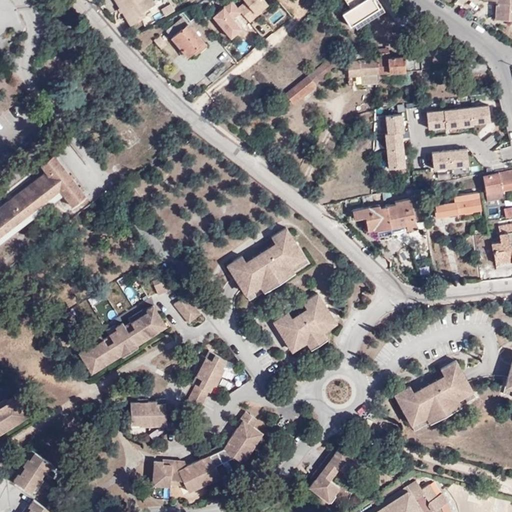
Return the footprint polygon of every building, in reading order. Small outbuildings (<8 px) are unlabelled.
[(115,0),(131,25),(141,18),(143,16),(144,14),(143,11),(154,4),(151,0),(115,0)] [(230,0),(212,14),(230,37),(242,28),(234,17),(242,11),(249,20),(269,4),(265,0),(230,0)] [(377,0),(362,0),(342,10),(351,28),(384,12),(377,0)] [(511,0),(484,0),(495,1),(495,20),(511,20),(511,0)] [(240,12),(234,17),(242,26),(248,21),(240,12)] [(207,46),(185,20),(169,34),(188,57),(194,53),(197,55),(207,46)] [(376,60),(376,72),(426,68),(425,59),(420,60),(419,58),(413,58),(412,56),(386,58),(386,54),(376,54),(376,59),(375,59),(376,60)] [(346,74),(376,72),(376,60),(375,59),(364,61),(363,55),(353,55),(353,61),(345,62),(346,74)] [(305,78),(313,86),(337,64),(330,56),(305,78)] [(311,87),(313,86),(305,78),(282,97),(290,106),(293,105),(311,89),(311,87)] [(0,125),(20,110),(15,104),(0,115),(0,125)] [(426,109),(428,129),(490,124),(488,104),(426,109)] [(278,112),(272,106),(241,132),(247,139),(278,112)] [(0,155),(35,129),(20,110),(0,125),(0,155)] [(384,114),(388,167),(407,165),(403,112),(384,114)] [(180,123),(172,115),(164,123),(170,131),(180,123)] [(474,165),(472,147),(431,150),(433,168),(474,165)] [(86,196),(53,153),(38,165),(42,172),(0,204),(0,235),(57,191),(70,208),(86,196)] [(500,190),(511,188),(511,170),(481,176),(485,202),(501,199),(500,190)] [(464,183),(463,178),(428,184),(429,189),(464,183)] [(479,210),(479,198),(478,194),(455,198),(456,203),(444,204),(443,205),(436,206),(437,210),(435,211),(436,218),(479,210)] [(379,206),(378,205),(352,210),(354,219),(364,218),(366,229),(372,228),(373,230),(406,224),(407,229),(416,227),(410,199),(394,202),(395,204),(379,206)] [(503,216),(511,214),(511,206),(501,208),(503,216)] [(511,222),(496,225),(499,241),(489,243),(493,264),(509,261),(510,265),(511,264),(511,222)] [(294,255),(300,251),(286,229),(271,238),(275,244),(281,253),(251,272),(245,263),(242,257),(227,266),(240,288),(247,284),(251,290),(259,285),(260,286),(268,282),(271,288),(286,278),(282,272),(290,267),(290,266),(298,261),(294,255)] [(281,253),(275,244),(245,263),(251,272),(281,253)] [(304,257),(300,251),(294,255),(298,261),(304,257)] [(294,273),(290,267),(282,272),(286,278),(294,273)] [(167,277),(153,282),(159,296),(173,291),(167,277)] [(264,292),(271,288),(268,282),(260,286),(264,292)] [(247,284),(240,288),(245,295),(251,290),(247,284)] [(325,320),(331,316),(318,294),(302,303),(307,310),(312,318),(297,328),(292,319),(288,313),(273,322),(287,344),(293,340),(297,347),(306,342),(309,346),(324,336),(321,332),(329,327),(325,320)] [(201,315),(186,296),(174,306),(189,324),(201,315)] [(158,329),(165,325),(154,307),(147,311),(147,313),(145,315),(142,311),(132,317),(134,321),(131,323),(125,327),(123,324),(115,329),(117,330),(114,332),(111,328),(107,331),(110,337),(103,341),(100,343),(97,339),(88,345),(90,349),(87,351),(86,349),(79,354),(90,371),(96,367),(98,369),(106,364),(105,362),(150,334),(151,336),(159,331),(158,329)] [(312,318),(307,310),(292,319),(297,328),(312,318)] [(336,323),(331,316),(325,320),(329,327),(336,323)] [(136,345),(151,336),(150,334),(105,362),(106,364),(121,355),(123,357),(138,348),(136,345)] [(326,339),(324,336),(309,346),(310,348),(312,347),(314,347),(316,347),(318,346),(320,345),(321,344),(323,341),(326,339)] [(293,340),(287,344),(291,351),(297,347),(293,340)] [(198,413),(213,385),(222,368),(226,361),(209,352),(205,359),(204,363),(200,361),(194,371),(198,373),(196,376),(193,383),(196,385),(184,406),(198,413)] [(440,370),(443,376),(449,385),(418,402),(413,393),(409,387),(394,395),(406,417),(413,414),(417,422),(426,417),(426,418),(434,413),(437,419),(453,411),(450,405),(458,401),(457,399),(465,394),(462,388),(468,385),(455,361),(440,370)] [(222,368),(213,385),(215,386),(224,369),(222,368)] [(449,385),(443,376),(413,393),(418,402),(449,385)] [(472,391),(468,385),(462,388),(465,394),(472,391)] [(19,419),(26,415),(14,397),(8,402),(7,402),(8,403),(6,405),(3,401),(0,403),(0,430),(11,424),(12,426),(20,422),(19,419)] [(165,400),(159,400),(159,405),(156,404),(156,403),(156,402),(147,403),(147,401),(142,401),(142,405),(139,405),(139,403),(138,403),(130,404),(131,425),(139,424),(139,426),(148,426),(148,424),(156,423),(156,426),(166,425),(166,431),(182,430),(182,415),(166,416),(165,400)] [(461,406),(458,401),(450,405),(453,411),(461,406)] [(154,462),(153,483),(160,484),(160,486),(170,487),(170,484),(185,485),(188,492),(197,488),(196,486),(203,483),(210,479),(211,481),(220,477),(215,466),(226,461),(230,455),(234,457),(242,463),(248,455),(246,453),(250,447),(255,441),(257,442),(262,434),(253,428),(258,421),(245,413),(238,424),(241,427),(239,430),(238,428),(237,429),(228,443),(226,445),(225,444),(203,454),(204,459),(201,460),(186,467),(183,468),(180,462),(166,460),(166,465),(163,465),(162,463),(154,462)] [(434,413),(426,418),(429,424),(437,419),(434,413)] [(413,414),(406,417),(410,425),(417,422),(413,414)] [(0,433),(12,426),(11,424),(0,430),(0,433)] [(250,447),(252,449),(255,451),(262,434),(257,442),(255,441),(250,447)] [(352,467),(356,460),(339,448),(335,454),(333,457),(329,454),(313,475),(316,478),(314,481),(309,488),(326,501),(331,494),(333,496),(339,488),(329,480),(338,469),(348,476),(354,469),(352,467)] [(31,451),(28,456),(31,458),(30,461),(28,460),(23,467),(21,466),(18,471),(22,473),(20,476),(18,475),(14,482),(31,493),(35,486),(38,488),(43,480),(40,478),(45,472),(47,473),(52,465),(31,451)] [(361,464),(356,460),(352,467),(354,469),(356,470),(361,464)] [(416,480),(365,511),(443,511),(442,506),(448,502),(442,492),(438,495),(430,483),(422,488),(416,480)] [(51,511),(34,501),(29,507),(29,508),(31,509),(29,511),(25,509),(23,511),(51,511)]
